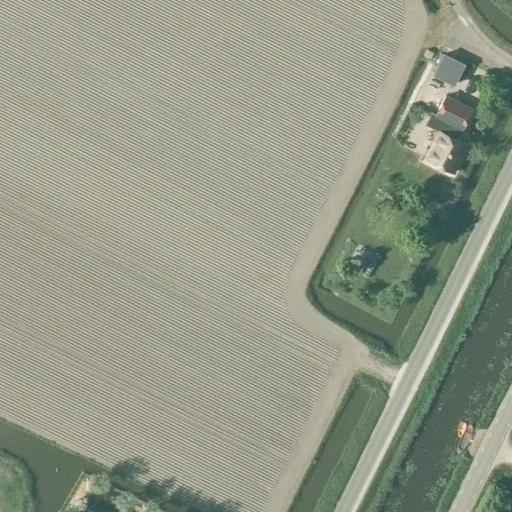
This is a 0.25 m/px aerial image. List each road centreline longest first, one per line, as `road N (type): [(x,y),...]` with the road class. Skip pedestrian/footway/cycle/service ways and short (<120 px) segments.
road 1 (unclassified): [(342,511),(511,167)]
road 2 (tertiary): [(457,511),(511,402)]
